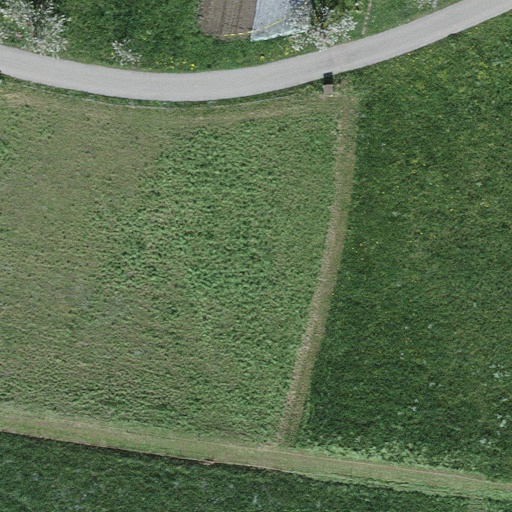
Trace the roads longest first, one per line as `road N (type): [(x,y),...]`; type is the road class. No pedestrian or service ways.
road 1 (track): [(511,496),(434,492),(0,423)]
road 2 (unclassified): [(491,0),(343,60),(219,85),(75,77),(0,59)]
